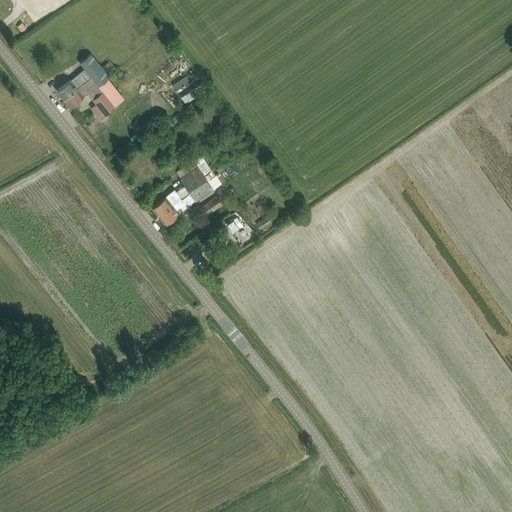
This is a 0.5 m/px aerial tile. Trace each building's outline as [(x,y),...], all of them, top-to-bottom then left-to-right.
[(6,11),(0,13),(0,15),(3,22),(10,19),(6,11)] [(70,80),(57,90),(64,99),(91,77),(91,76),(99,85),(110,76),(102,66),(91,53),(87,56),(80,62),(86,70),(72,82),(70,80)] [(201,72),(180,82),(191,104),(208,96),(204,89),(208,87),(201,72)] [(91,77),(64,99),(71,107),(88,93),(93,99),(96,103),(105,115),(115,107),(115,106),(102,91),(96,83),(91,77)] [(180,112),(177,113),(181,119),(183,117),(183,116),(192,110),(192,109),(189,106),(189,105),(179,111),(180,112)] [(185,166),(176,172),(185,185),(190,192),(195,199),(196,200),(204,195),(214,188),(195,159),(185,166)] [(223,189),(229,185),(213,160),(207,164),(223,189)] [(182,198),(190,192),(185,185),(176,191),(175,188),(152,207),(159,215),(173,205),(182,198)] [(173,205),(159,215),(166,223),(195,199),(190,192),(182,198),(173,205)] [(218,195),(208,202),(200,207),(205,215),(223,203),(218,195)] [(227,223),(233,231),(239,227),(236,223),(240,221),(237,217),(233,219),(227,223)] [(263,231),(255,238),(260,244),(268,237),(263,231)]
